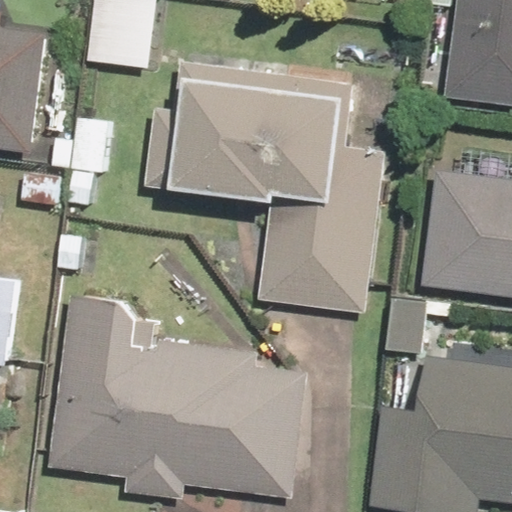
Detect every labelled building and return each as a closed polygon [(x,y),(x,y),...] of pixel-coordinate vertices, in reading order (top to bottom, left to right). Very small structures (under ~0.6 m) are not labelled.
[(511,0),(453,0),(440,96),(511,106),(511,0)] [(0,20),(0,141),(35,144),(44,24),(0,20)] [(343,148),(347,75),(178,65),(170,195),(265,201),(259,305),(381,312),(390,151),(343,148)] [(511,164),(429,154),(413,285),(511,297),(511,164)] [(16,281),(0,278),(0,372),(2,372),(16,281)] [(184,509),(187,485),(291,500),(309,378),(269,372),(272,353),(164,337),(169,304),(70,290),(45,465),(125,477),(121,501),(184,509)] [(511,364),(384,350),(365,510),(380,511),(480,511),(482,503),(511,506),(511,364)]
